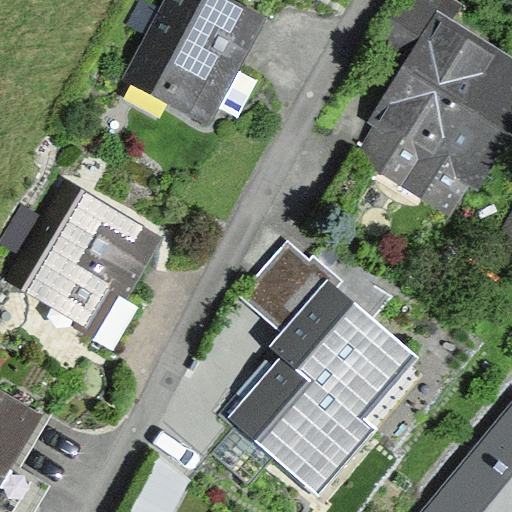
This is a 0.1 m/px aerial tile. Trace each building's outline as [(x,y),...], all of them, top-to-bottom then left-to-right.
[(209,0),(172,0),(132,74),(230,127),(257,76),(232,63),(253,23),(209,0)] [(443,0),(411,0),(378,53),(406,70),(448,3),(443,0)] [(511,79),(439,34),(388,116),(470,167),(511,99),(511,79)] [(67,190),(18,272),(84,311),(74,328),(112,350),(137,308),(119,298),(153,241),(67,190)] [(273,305),(297,326),(327,292),(331,296),(342,283),(315,259),(310,264),(287,244),(244,293),(266,313),(273,305)] [(331,296),(327,292),(297,326),(278,349),(368,428),(370,426),(359,416),(406,361),(331,296)] [(319,484),(368,428),(278,349),(276,350),(287,361),(240,415),(319,484)] [(0,401),(0,511),(11,511),(28,483),(2,467),(30,419),(0,401)] [(511,511),(511,406),(427,510),(429,511),(503,511),(505,510),(507,511),(511,511)] [(128,511),(159,511),(160,511),(161,511),(171,511),(188,483),(155,465),(128,511)]
